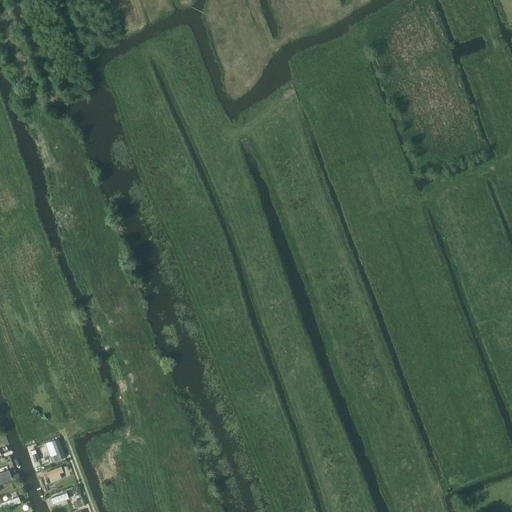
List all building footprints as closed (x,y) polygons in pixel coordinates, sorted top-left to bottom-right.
[(59,439),(52,441),(59,460),(66,457),(59,439)] [(47,471),(48,476),(64,471),(62,465),(47,471)] [(7,469),(0,471),(0,483),(11,480),(7,469)] [(50,497),(52,503),(68,498),(66,492),(50,497)] [(19,496),(0,502),(0,504),(1,509),(21,502),(19,496)] [(82,499),(74,503),(76,508),(84,505),(82,499)]
